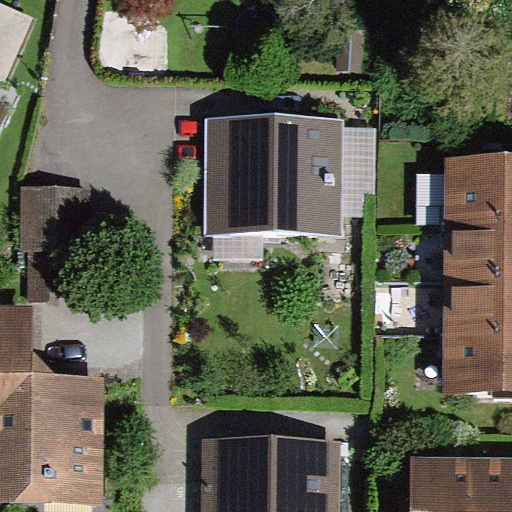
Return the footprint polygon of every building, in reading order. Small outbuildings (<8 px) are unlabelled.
[(35,20),(0,5),(0,84),(6,87),(35,20)] [(0,141),(12,115),(0,109),(0,141)] [(344,123),(205,123),(205,242),(343,242),(343,200),(378,201),(378,133),(344,133),(344,123)] [(511,168),(447,168),(444,404),(511,405),(511,168)] [(92,191),(22,191),(22,256),(92,257),(92,191)] [(35,313),(0,312),(0,509),(104,510),(105,385),(55,384),(35,361),(35,313)] [(340,511),(342,447),(208,444),(206,511),(340,511)] [(511,511),(511,467),(411,466),(410,511),(511,511)]
